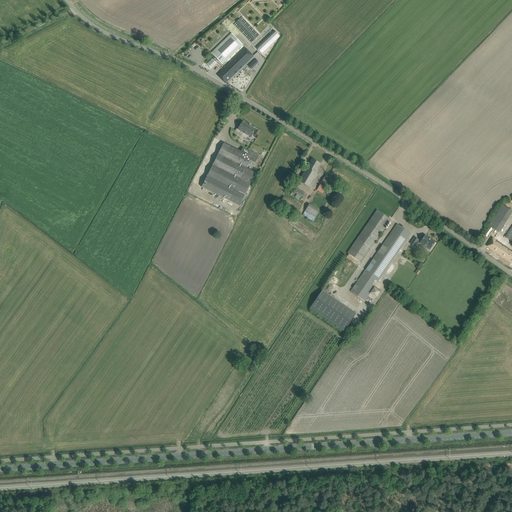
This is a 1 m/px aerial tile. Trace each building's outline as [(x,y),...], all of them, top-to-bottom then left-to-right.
[(254,41),(257,37),(239,19),(236,22),(254,41)] [(259,51),(277,33),(275,30),(256,48),(259,51)] [(222,64),(226,61),(242,45),(231,33),(211,53),(222,64)] [(226,60),(228,62),(244,47),(243,45),(226,60)] [(245,48),(224,68),(220,71),(221,72),(218,76),(225,83),(229,80),(253,56),(245,48)] [(207,64),(211,69),(216,64),(212,59),(207,64)] [(251,69),(259,62),(255,59),(248,66),(251,69)] [(251,126),(249,125),(243,121),(238,129),(251,137),(256,129),(251,126)] [(224,143),(201,187),(222,197),(229,201),(239,206),(256,173),(246,168),(247,166),(252,168),(256,160),(259,156),(249,151),(247,154),(224,143)] [(312,159),(309,163),(299,181),(310,188),(316,179),(318,175),(316,173),(315,172),(320,164),(312,159)] [(334,191),(335,188),(338,184),(325,176),(321,183),(334,191)] [(322,193),(330,197),(333,192),(320,184),(316,190),(322,194),(322,193)] [(300,201),(304,193),(295,187),(290,195),(300,201)] [(301,206),(284,196),(278,206),(296,216),(301,206)] [(313,221),(319,210),(309,204),(302,215),(313,221)] [(511,210),(503,205),(489,226),(499,232),(511,212),(511,210)] [(377,210),(347,253),(361,263),(391,219),(377,210)] [(373,285),(372,285),(375,280),(378,282),(411,233),(410,234),(397,225),(397,224),(351,292),(365,302),(370,294),(376,298),(381,291),(373,286),(373,285)] [(429,250),(432,246),(435,241),(431,239),(430,239),(425,235),(421,241),(414,237),(410,244),(414,246),(416,242),(419,244),(420,243),(429,250)] [(511,251),(493,238),(488,246),(511,262),(511,251)] [(322,290),(310,308),(344,331),(356,313),(322,290)]
